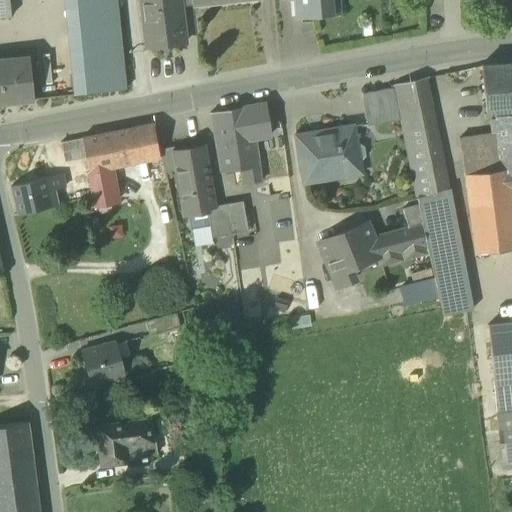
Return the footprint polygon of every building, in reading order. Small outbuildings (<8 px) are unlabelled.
[(0,0),(0,17),(11,16),(9,0),(0,0)] [(116,0),(64,0),(74,94),(126,88),(116,0)] [(141,0),(147,47),(185,42),(180,6),(179,0),(141,0)] [(298,0),(300,16),(330,13),(329,0),(298,0)] [(0,103),(34,100),(29,56),(0,58),(0,103)] [(511,62),(480,65),(485,108),(493,108),(494,114),(511,111),(511,62)] [(400,118),(416,196),(446,189),(441,169),(439,169),(420,79),(393,84),(394,87),(400,118)] [(361,94),(367,125),(400,118),(394,87),(361,94)] [(264,103),(250,105),(255,137),(255,138),(269,135),(264,103)] [(215,144),(255,137),(250,105),(210,112),(215,144)] [(494,118),(494,114),(493,108),(485,108),(487,119),(494,118)] [(506,141),(508,152),(511,151),(511,111),(494,114),(494,118),(496,133),(497,142),(506,141)] [(152,123),(142,125),(149,159),(159,157),(152,123)] [(135,162),(149,159),(142,125),(128,128),(135,162)] [(296,136),(303,178),(345,171),(343,162),(357,159),(351,126),(296,136)] [(85,155),(88,171),(109,167),(135,162),(128,128),(81,137),(85,155)] [(462,172),(509,166),(508,152),(506,141),(497,142),(496,133),(456,138),(462,172)] [(62,141),(65,159),(85,155),(81,137),(62,141)] [(261,181),(255,138),(255,137),(215,144),(220,171),(239,168),(242,184),(261,181)] [(160,149),(165,172),(176,170),(173,151),(174,151),(173,146),(160,149)] [(180,182),(185,212),(207,208),(214,207),(213,205),(203,146),(174,151),(173,151),(176,170),(178,183),(180,182)] [(477,252),(511,247),(511,165),(509,166),(462,172),(477,252)] [(92,196),(93,206),(115,202),(109,167),(88,171),(92,196)] [(44,180),(46,190),(64,186),(61,175),(44,180)] [(12,188),(18,214),(50,206),(46,190),(44,180),(12,188)] [(438,294),(443,313),(473,309),(449,188),(446,189),(416,196),(418,205),(423,224),(429,252),(435,278),(438,294)] [(242,200),(226,203),(231,233),(247,231),(242,200)] [(212,237),(231,233),(226,203),(213,205),(214,207),(207,208),(212,237)] [(403,209),(408,228),(423,224),(418,205),(403,209)] [(319,242),(337,285),(356,278),(351,264),(377,254),(381,265),(398,260),(398,258),(409,255),(410,257),(429,252),(423,224),(408,228),(373,237),(367,223),(319,242)] [(438,294),(435,278),(399,287),(403,303),(438,294)] [(146,320),(151,340),(185,330),(180,311),(146,320)] [(511,322),(488,325),(493,381),(511,379),(511,322)] [(80,351),(90,383),(124,373),(115,341),(80,351)] [(511,379),(493,381),(497,417),(511,415),(511,379)] [(511,466),(511,415),(497,417),(502,467),(511,466)] [(100,438),(102,464),(127,461),(125,445),(152,442),(150,419),(96,425),(97,439),(100,438)] [(0,511),(39,511),(27,421),(0,425),(0,511)] [(191,452),(192,466),(221,463),(219,449),(191,452)]
